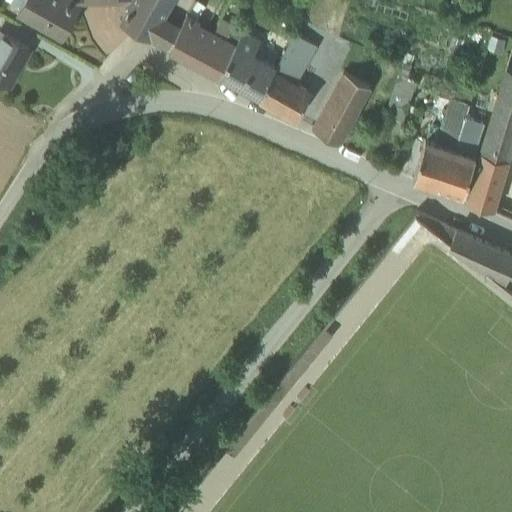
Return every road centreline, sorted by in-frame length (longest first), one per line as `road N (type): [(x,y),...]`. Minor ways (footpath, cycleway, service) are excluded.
road 1 (unclassified): [(129,511),(394,183)]
road 2 (residential): [(231,109),(207,84),(139,45),(61,131)]
road 3 (residential): [(394,183),(231,109)]
road 4 (residential): [(231,109),(158,102),(112,108),(61,131)]
road 5 (residential): [(394,183),(511,232)]
